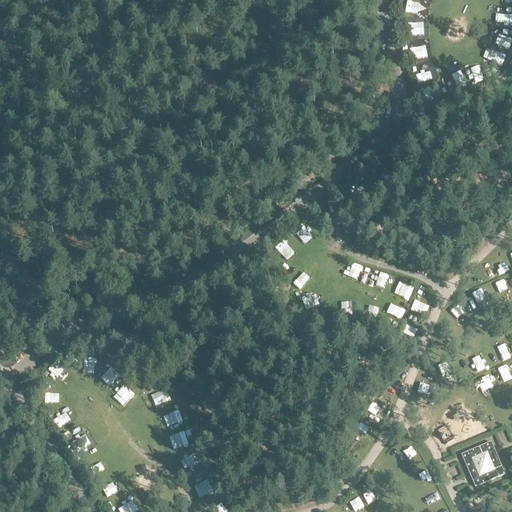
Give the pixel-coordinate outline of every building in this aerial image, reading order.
[(408,21),(420,24),(423,12),(411,9),(408,21)] [(411,47),(428,46),(427,32),(410,33),(411,47)] [(296,241),(304,250),(313,243),(304,234),(296,241)] [(287,250),(278,258),(286,267),(296,259),(287,250)] [(405,289),(401,298),(413,303),(416,294),(405,289)] [(313,291),(297,291),(297,304),(307,304),(307,297),(314,297),(313,291)] [(392,320),(403,324),(406,314),(396,310),(392,320)] [(57,368),(50,376),(62,387),(70,379),(57,368)] [(505,382),(500,391),(505,393),(510,385),(505,382)] [(58,392),(49,392),(50,403),(58,403),(58,392)] [(502,413),(507,405),(494,396),(488,404),(502,413)] [(163,420),(170,432),(179,427),(172,415),(163,420)] [(366,423),(361,425),(366,439),(372,437),(366,423)] [(183,462),(195,456),(187,440),(175,446),(183,462)] [(491,443),(461,456),(475,488),(505,475),(491,443)] [(185,465),(189,476),(200,472),(195,461),(185,465)] [(409,481),(417,474),(412,468),(404,475),(409,481)] [(107,502),(121,497),(117,485),(103,490),(107,502)]
